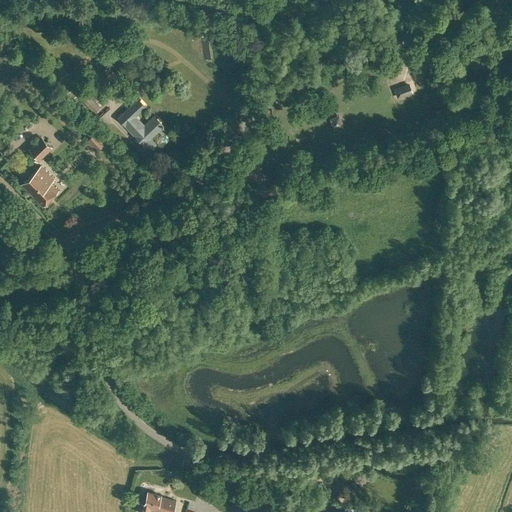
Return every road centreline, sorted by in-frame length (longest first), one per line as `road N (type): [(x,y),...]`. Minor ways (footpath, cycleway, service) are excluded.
road 1 (residential): [(66,242),(189,191),(257,113),(374,61),(457,0)]
road 2 (unclassified): [(273,511),(152,433),(117,398),(66,242)]
